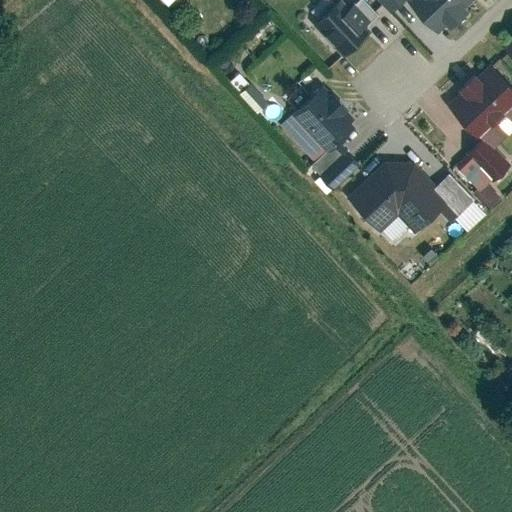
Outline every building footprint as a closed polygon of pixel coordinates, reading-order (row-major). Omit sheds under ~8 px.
[(374,29),(347,0),(340,0),(317,21),(347,54),(374,29)] [(386,8),(378,0),(361,0),(357,4),(372,20),(386,8)] [(411,0),(437,29),(448,19),(451,23),(470,6),(467,2),(468,0),(411,0)] [(465,87),(452,99),(482,132),(511,105),(511,77),(495,60),(482,72),(479,70),(463,85),(465,87)] [(252,110),(264,104),(254,85),(242,91),(252,110)] [(322,87),(285,120),(317,154),(354,121),(345,112),(351,107),(335,89),(329,94),(322,87)] [(511,162),(511,161),(487,134),(470,149),(475,155),(496,177),(511,162)] [(475,155),(463,167),(483,189),(492,180),(496,177),(475,155)] [(390,157),(351,191),(383,226),(400,211),(435,179),(415,158),(390,157)] [(435,179),(400,211),(416,229),(442,205),(452,216),(475,196),(452,170),(438,183),(435,179)] [(479,192),(494,208),(507,197),(492,180),(483,189),(479,192)]
